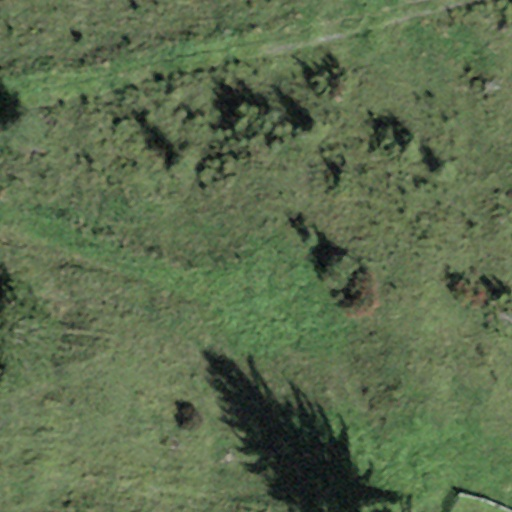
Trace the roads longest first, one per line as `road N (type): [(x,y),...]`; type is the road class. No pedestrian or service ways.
road 1 (track): [(378,511),(418,485),(392,381),(292,325),(0,228)]
road 2 (track): [(0,92),(437,0)]
